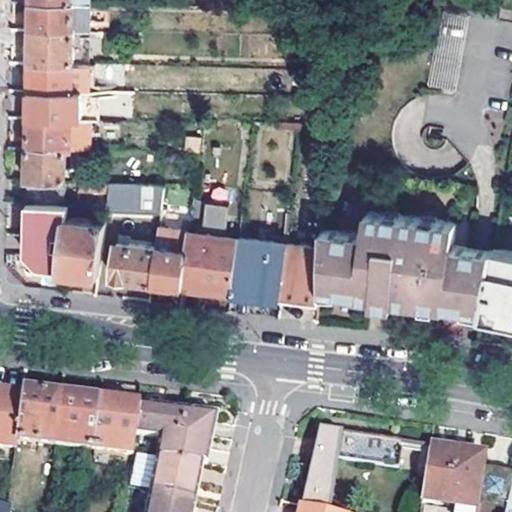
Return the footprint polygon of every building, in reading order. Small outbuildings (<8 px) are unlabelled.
[(511,82),(511,9),(440,0),(427,94),(422,139),(478,147),(503,150),(511,82)] [(32,2),(31,29),(73,30),(74,3),(70,3),(32,2)] [(73,30),(31,29),(30,61),(73,62),(73,53),(87,53),(88,31),(73,30)] [(321,36),(304,36),(303,69),(310,69),(311,53),(320,53),(321,36)] [(321,53),(320,53),(311,53),(310,69),(321,70),(321,53)] [(73,62),(30,61),(29,89),(72,90),(73,62)] [(72,90),(29,89),(29,94),(29,118),(72,118),(80,119),(81,91),(72,90)] [(94,115),(131,116),(132,94),(95,93),(94,115)] [(476,153),(478,147),(422,139),(427,94),(420,96),(415,97),(408,101),(403,104),(399,108),(395,113),(392,118),(389,124),(387,130),(386,137),(386,143),(387,150),(389,157),(392,163),(395,167),(399,172),(404,177),(409,180),(414,183),(421,185),(427,186),(433,186),(439,186),(446,184),(453,181),(458,178),(463,175),(468,170),(472,164),(474,158),(476,153)] [(72,118),(29,118),(28,147),(65,148),(71,148),(72,118)] [(199,151),(200,139),(191,138),(190,151),(199,151)] [(64,203),(65,148),(28,147),(26,201),(64,203)] [(199,151),(190,151),(189,167),(197,167),(199,151)] [(80,180),(78,190),(99,191),(108,192),(109,181),(80,180)] [(108,192),(106,206),(161,208),(164,183),(109,181),(108,192)] [(108,192),(99,191),(97,206),(106,206),(108,192)] [(64,203),(26,201),(25,250),(39,268),(60,270),(67,217),(69,203),(64,203)] [(204,204),(202,226),(225,229),(228,206),(204,204)] [(358,289),(358,297),(374,299),(373,304),(394,307),(395,301),(428,305),(483,312),(494,251),(456,247),(459,223),(369,213),(365,243),(320,238),(320,241),(319,297),(321,297),(322,292),(323,285),(358,289)] [(67,217),(60,270),(84,273),(98,275),(104,222),(67,217)] [(231,291),(238,237),(188,230),(186,250),(181,285),(210,289),(231,291)] [(281,297),(287,243),(238,237),(231,291),(253,294),(281,297)] [(319,297),(320,241),(288,237),(287,243),(281,297),(299,300),(310,301),(319,302),(319,297)] [(151,282),(156,247),(116,242),(111,277),(129,279),(151,282)] [(186,250),(156,247),(151,282),(165,283),(181,285),(186,250)] [(511,250),(495,247),(494,251),(483,312),(482,316),(511,321),(511,250)] [(323,285),(322,292),(339,294),(358,297),(358,289),(323,285)] [(23,390),(22,395),(16,439),(55,444),(61,395),(41,392),(23,390)] [(0,392),(0,443),(15,446),(16,439),(22,395),(0,392)] [(82,398),(61,395),(55,444),(93,449),(99,400),(82,398)] [(99,400),(93,449),(131,454),(133,435),(137,405),(115,402),(99,400)] [(137,405),(133,435),(157,438),(155,456),(175,459),(180,411),(155,407),(137,405)] [(180,411),(175,459),(202,462),(206,463),(210,445),(216,415),(180,411)] [(387,467),(392,438),(318,426),(316,435),(304,487),(300,506),(326,511),(329,511),(342,459),(387,467)] [(392,438),(387,467),(401,470),(404,455),(407,441),(392,438)] [(428,454),(430,445),(407,441),(404,455),(427,459),(428,454)] [(482,452),(430,443),(430,445),(428,454),(427,459),(421,497),(453,503),(452,511),(472,511),(473,504),(504,509),(511,477),(511,474),(511,471),(479,467),(482,452)] [(155,456),(148,491),(194,500),(196,492),(202,462),(175,459),(155,456)] [(511,511),(511,477),(504,509),(503,511),(511,511)] [(148,491),(143,511),(191,511),(192,510),(194,500),(148,491)] [(0,499),(0,511),(7,511),(10,502),(0,499)]
